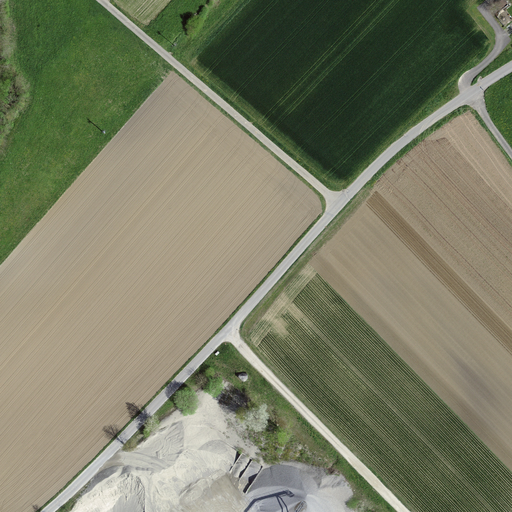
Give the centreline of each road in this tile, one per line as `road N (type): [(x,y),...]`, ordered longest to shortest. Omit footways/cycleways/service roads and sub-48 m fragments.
road 1 (residential): [(511,66),(400,143),(165,391)]
road 2 (track): [(338,203),(92,0)]
road 3 (track): [(230,327),(409,511)]
road 4 (unclassified): [(165,391),(103,460),(38,511)]
